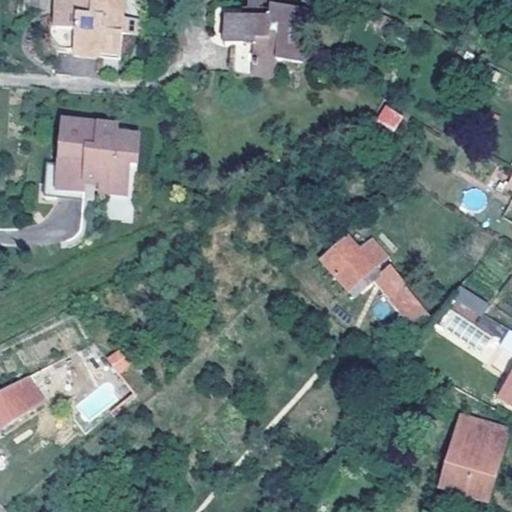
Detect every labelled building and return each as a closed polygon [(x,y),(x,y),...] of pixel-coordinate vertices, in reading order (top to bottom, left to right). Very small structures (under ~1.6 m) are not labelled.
[(127,0),(70,0),(70,4),(58,3),(56,23),(55,33),(76,35),(75,58),(75,60),(101,63),(102,57),(122,58),(124,40),(137,41),(138,24),(126,23),(127,0)] [(273,0),(249,0),(249,14),(244,14),(243,22),(228,23),(226,50),(233,51),(231,79),(275,82),(277,67),(303,68),(305,49),(301,49),(302,36),(309,37),(309,14),(273,12),(273,0)] [(59,57),(75,58),(76,35),(55,33),(56,23),(49,23),(47,44),(59,57)] [(394,132),(404,116),(385,104),(375,120),(394,132)] [(121,123),(64,117),(58,189),(89,193),(90,181),(103,183),(102,193),(133,196),(135,165),(144,165),(146,134),(121,131),(121,123)] [(359,232),(321,266),(354,303),(372,287),(366,280),(386,262),(359,232)] [(406,289),(390,301),(415,334),(431,323),(406,289)] [(511,337),(510,337),(502,332),(495,344),(511,354),(511,337)] [(120,348),(106,356),(115,374),(130,366),(120,348)] [(0,434),(42,404),(27,381),(0,396),(0,434)] [(511,381),(499,403),(511,411),(511,381)] [(506,437),(461,423),(441,492),(487,506),(506,437)]
